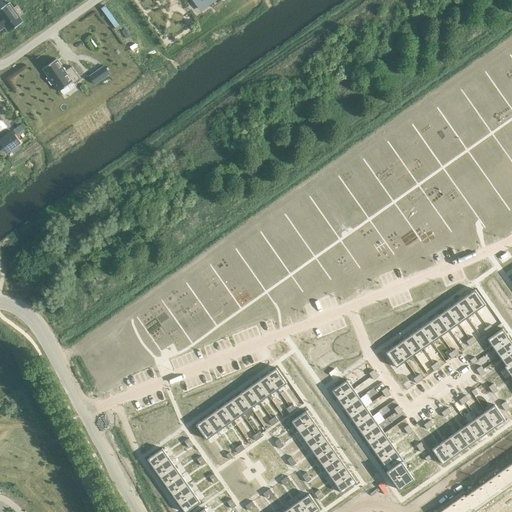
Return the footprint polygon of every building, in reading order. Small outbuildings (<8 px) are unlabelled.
[(193,0),(200,9),(212,0),(193,0)] [(0,29),(5,26),(9,32),(23,22),(18,16),(22,13),(17,6),(13,9),(9,3),(0,8),(0,29)] [(127,3),(118,10),(138,39),(147,32),(127,3)] [(57,59),(43,68),(48,77),(46,78),(51,84),(53,83),(59,91),(72,82),(73,83),(80,78),(71,66),(65,71),(57,59)] [(103,66),(89,76),(96,85),(110,75),(103,66)] [(475,289),(466,296),(476,311),(486,304),(475,289)] [(466,296),(457,302),(467,317),(476,311),(466,296)] [(457,302),(448,308),(459,323),(467,317),(457,302)] [(448,308),(439,315),(450,330),(459,323),(448,308)] [(439,315),(430,321),(441,336),(450,330),(439,315)] [(430,321),(422,327),(432,342),(441,336),(430,321)] [(422,327),(413,333),(423,348),(432,342),(422,327)] [(502,328),(487,339),(494,348),(509,338),(502,328)] [(413,333),(404,339),(414,354),(423,348),(413,333)] [(511,341),(509,338),(494,348),(500,357),(511,348),(511,341)] [(404,339),(395,346),(406,361),(414,354),(404,339)] [(395,346),(386,352),(396,367),(406,361),(395,346)] [(511,348),(500,357),(506,365),(506,366),(511,361),(511,348)] [(276,368),(267,374),(278,389),(287,383),(276,368)] [(267,374),(258,381),(269,396),(278,389),(267,374)] [(347,380),(332,390),(338,400),(353,389),(347,380)] [(258,381),(249,387),(260,402),(269,396),(258,381)] [(249,387),(241,393),(251,408),(260,402),(249,387)] [(353,389),(338,400),(345,408),(360,398),(353,389)] [(241,393),(232,399),(242,414),(251,408),(241,393)] [(360,398),(345,408),(351,417),(366,407),(360,398)] [(232,399),(223,405),(233,420),(242,414),(232,399)] [(223,405),(214,412),(225,427),(233,420),(223,405)] [(495,405),(485,411),(496,426),(505,420),(495,405)] [(366,407),(351,417),(357,426),(372,415),(366,407)] [(307,411),(292,421),(298,430),(313,420),(307,411)] [(485,411),(477,418),(487,433),(496,426),(485,411)] [(214,412),(205,418),(216,433),(225,427),(214,412)] [(372,415),(357,426),(363,435),(378,424),(372,415)] [(205,418),(196,424),(207,439),(216,433),(205,418)] [(477,418),(468,424),(478,439),(487,433),(477,418)] [(313,420),(298,430),(304,439),(319,429),(313,420)] [(378,424),(363,435),(369,444),(384,433),(378,424)] [(468,424),(459,430),(469,445),(478,439),(468,424)] [(319,429),(304,439),(311,448),(326,438),(319,429)] [(459,430),(450,436),(461,451),(469,445),(459,430)] [(384,433),(369,444),(376,453),(391,442),(384,433)] [(450,436),(441,442),(452,457),(461,451),(450,436)] [(326,438),(311,448),(317,457),(332,446),(326,438)] [(391,442),(376,453),(382,461),(397,451),(391,442)] [(441,442),(432,449),(443,464),(452,457),(441,442)] [(332,446),(317,457),(323,466),(338,455),(332,446)] [(162,448),(147,459),(154,468),(169,457),(162,448)] [(397,451),(382,461),(388,470),(402,461),(404,460),(397,451)] [(338,455),(323,466),(329,475),(344,464),(338,455)] [(169,457),(154,468),(160,477),(175,466),(169,457)] [(388,470),(386,471),(393,480),(408,470),(402,461),(388,470)] [(344,464),(329,475),(335,483),(350,473),(344,464)] [(511,469),(509,465),(500,471),(511,486),(511,485),(511,469)] [(175,466),(160,477),(166,486),(181,475),(175,466)] [(408,470),(393,480),(399,489),(414,479),(408,470)] [(500,471),(491,477),(502,492),(511,486),(500,471)] [(350,473),(335,483),(342,493),(357,482),(350,473)] [(181,475),(166,486),(172,495),(187,484),(181,475)] [(491,477),(482,483),(493,498),(502,492),(491,477)] [(482,483),(474,490),(484,505),(493,498),(482,483)] [(187,484),(172,495),(179,503),(194,493),(187,484)] [(465,495),(465,496),(474,509),(474,510),(475,511),(484,505),(474,490),(465,495)] [(194,493),(179,503),(184,511),(186,511),(200,502),(194,493)] [(309,494),(300,500),(307,511),(314,511),(319,509),(309,494)] [(464,494),(455,500),(462,511),(470,511),(474,510),(474,509),(465,496),(465,495),(464,494)] [(307,511),(300,500),(291,506),(294,511),(307,511)] [(462,511),(455,500),(446,507),(449,511),(462,511)]
